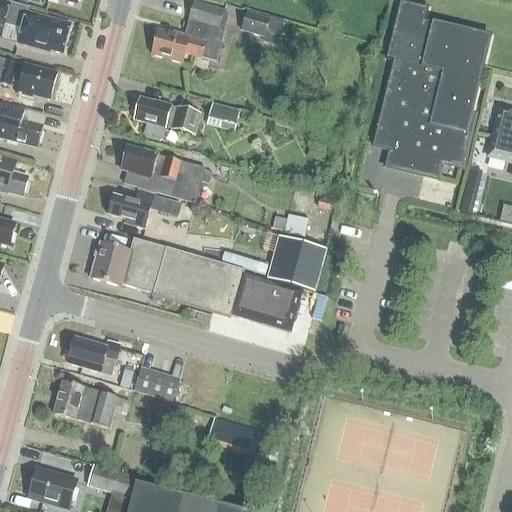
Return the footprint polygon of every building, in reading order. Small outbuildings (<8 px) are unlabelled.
[(0,2),(0,27),(4,28),(5,25),(20,30),(16,44),(16,45),(50,54),(50,52),(62,56),(70,27),(27,15),(28,10),(0,2)] [(469,116),(477,83),(489,35),(431,20),(433,11),(400,3),(388,58),(394,59),(389,79),(376,134),(380,135),(378,144),(390,146),(385,167),(436,179),(440,163),(461,168),(473,117),(469,116)] [(187,39),(171,35),(170,37),(157,34),(150,58),(180,67),(183,56),(214,65),(223,34),(217,33),(222,14),(192,5),(187,24),(192,25),(187,39)] [(250,34),(264,38),(269,20),(247,14),(244,25),(252,27),(250,34)] [(0,78),(0,85),(9,88),(11,82),(19,84),(16,97),(32,101),(32,98),(49,102),(56,76),(4,63),(0,78)] [(165,130),(183,135),(194,138),(199,118),(170,110),(170,108),(154,103),(153,106),(139,102),(133,122),(145,125),(142,136),(145,140),(158,144),(162,140),(165,130)] [(0,138),(4,140),(3,142),(17,145),(20,144),(36,148),(41,130),(40,129),(43,117),(0,105),(0,138)] [(212,107),(209,121),(222,125),(220,130),(234,134),(239,115),(212,107)] [(511,113),(499,111),(488,157),(511,163),(511,175),(511,177),(511,176),(511,113)] [(180,163),(180,165),(157,158),(157,157),(143,153),(142,155),(126,150),(120,172),(127,174),(123,187),(170,200),(171,198),(195,205),(196,201),(205,204),(209,191),(200,188),(205,170),(180,163)] [(0,160),(0,195),(7,197),(8,195),(22,199),(27,182),(12,178),(13,175),(12,175),(15,165),(0,160)] [(458,213),(480,219),(487,197),(464,190),(458,213)] [(123,227),(143,233),(153,200),(137,196),(135,205),(113,199),(107,219),(124,224),(123,227)] [(289,234),(309,237),(311,219),(292,216),(289,234)] [(0,245),(9,248),(15,227),(0,223),(0,245)] [(278,238),(266,281),(313,294),(325,251),(278,238)] [(100,246),(90,282),(120,291),(121,288),(136,293),(229,319),(229,317),(290,335),(302,293),(242,276),(242,274),(215,266),(133,242),(130,255),(100,246)] [(67,367),(100,376),(101,373),(110,376),(117,348),(107,345),(106,349),(75,340),(67,367)] [(171,405),(177,384),(139,373),(132,393),(133,393),(170,404),(171,405)] [(53,417),(108,432),(116,401),(83,392),(83,391),(62,385),(53,417)] [(207,444),(267,462),(274,439),(214,420),(207,444)] [(87,488),(126,499),(132,479),(93,468),(87,488)] [(28,502),(64,511),(67,511),(76,484),(36,472),(28,502)] [(127,511),(240,511),(135,485),(127,511)]
